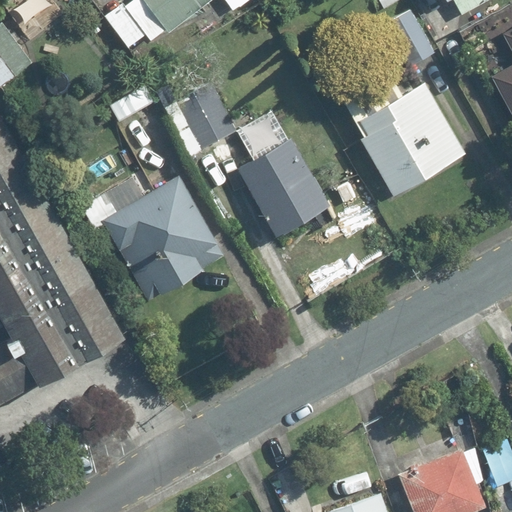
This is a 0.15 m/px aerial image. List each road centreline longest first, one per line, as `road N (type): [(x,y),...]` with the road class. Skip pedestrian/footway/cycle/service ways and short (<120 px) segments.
road 1 (residential): [(71,511),(511,264)]
road 2 (unknown): [(188,446),(102,358),(87,353),(0,401)]
